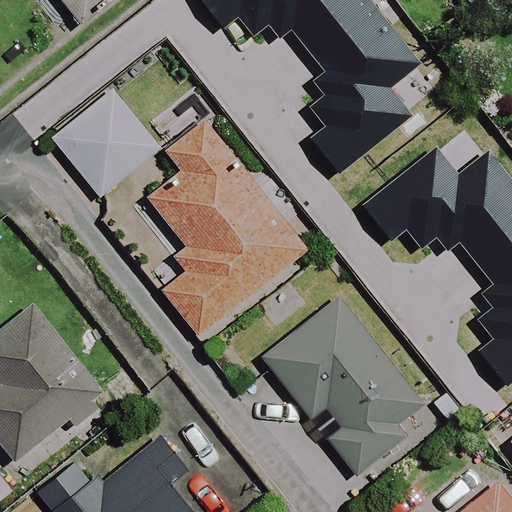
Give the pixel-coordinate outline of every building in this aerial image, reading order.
[(112,0),(64,0),(83,23),(112,0)] [(459,0),(466,8),(476,0),(459,0)] [(379,70),(349,30),(279,82),(366,200),(340,219),(364,252),(440,196),(397,138),(455,95),(416,42),(379,70)] [(159,149),(111,92),(55,139),(102,196),(159,149)] [(184,174),(150,201),(187,247),(176,255),(188,271),(163,290),(200,337),(311,250),(204,115),(163,148),(184,174)] [(432,407),(343,292),(261,355),(310,419),(325,407),(342,430),(330,439),(359,476),(404,441),(397,433),(432,407)] [(101,396),(35,307),(0,333),(0,385),(0,386),(0,442),(14,461),(101,396)] [(511,371),(511,310),(446,360),(475,399),(511,371)] [(241,511),(260,496),(189,411),(96,489),(74,463),(36,494),(50,511),(241,511)] [(511,511),(511,492),(503,482),(464,511),(511,511)]
